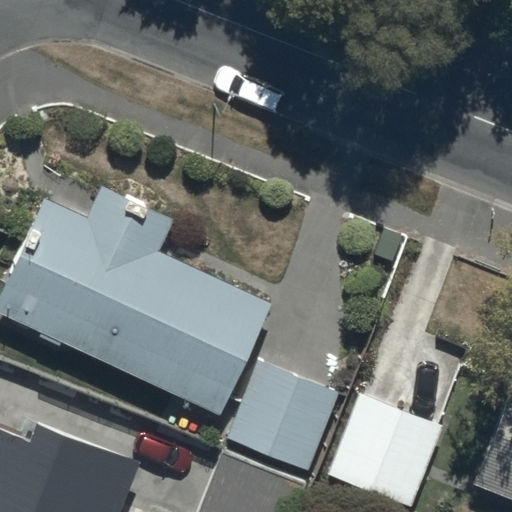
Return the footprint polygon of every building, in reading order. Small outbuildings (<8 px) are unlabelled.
[(0,283),(0,306),(216,408),(269,297),(156,244),(171,213),(99,179),(84,211),(43,192),(0,283)] [(226,433),(306,465),(337,388),(257,356),(226,433)] [(511,374),(471,480),(511,495),(511,374)] [(326,469),(409,501),(440,422),(357,390),(326,469)] [(0,511),(114,511),(137,455),(33,414),(26,433),(0,422),(0,511)] [(221,448),(196,511),(287,511),(301,478),(221,448)]
